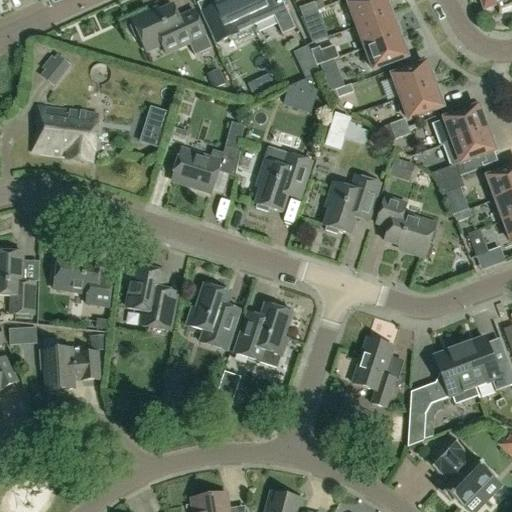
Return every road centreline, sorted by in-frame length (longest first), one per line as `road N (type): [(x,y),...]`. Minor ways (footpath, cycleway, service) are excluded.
road 1 (residential): [(341,285),(68,197),(0,196)]
road 2 (residential): [(511,280),(428,308),(341,285)]
road 3 (residential): [(290,455),(341,285)]
road 4 (residential): [(145,473),(106,427),(85,423),(0,442)]
road 5 (residential): [(145,473),(204,456),(290,455)]
road 6 (residential): [(290,455),(405,511)]
